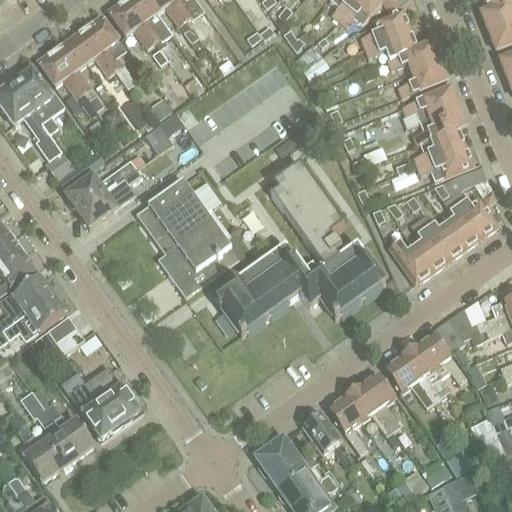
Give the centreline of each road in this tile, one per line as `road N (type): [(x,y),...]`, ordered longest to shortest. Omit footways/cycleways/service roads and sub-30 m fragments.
road 1 (residential): [(216,467),(0,166)]
road 2 (residential): [(216,467),(511,256)]
road 3 (residential): [(511,157),(448,0)]
